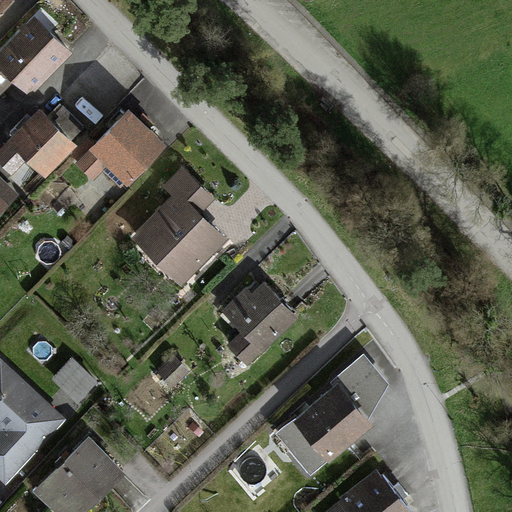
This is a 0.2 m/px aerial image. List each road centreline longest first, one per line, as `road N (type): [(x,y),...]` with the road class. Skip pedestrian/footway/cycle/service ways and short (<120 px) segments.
road 1 (residential): [(95,0),(368,285)]
road 2 (residential): [(240,0),(511,249)]
road 3 (residential): [(368,285),(130,511)]
road 4 (residential): [(368,285),(432,438),(445,511)]
